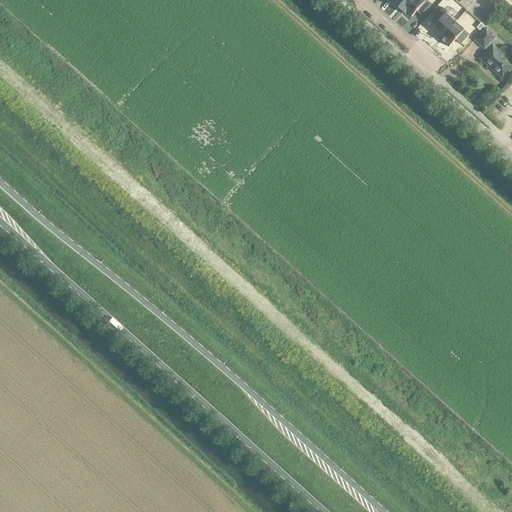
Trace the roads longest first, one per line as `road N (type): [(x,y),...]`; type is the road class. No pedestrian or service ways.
road 1 (secondary): [(381,511),(0,183)]
road 2 (secondary): [(0,221),(325,511)]
road 3 (tertiary): [(511,158),(412,71)]
